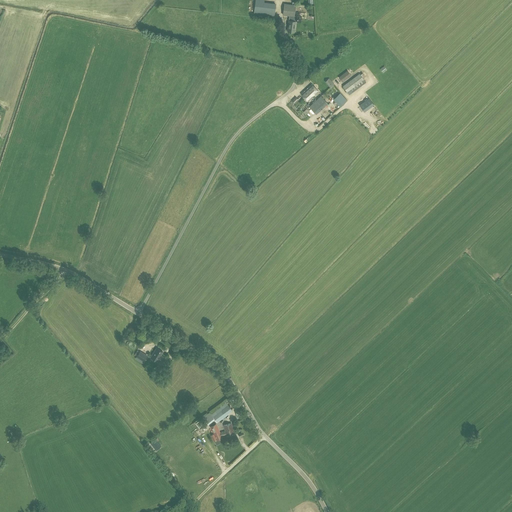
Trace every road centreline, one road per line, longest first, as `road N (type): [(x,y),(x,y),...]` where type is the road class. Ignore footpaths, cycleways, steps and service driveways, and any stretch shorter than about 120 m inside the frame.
road 1 (track): [(195,511),(194,501),(465,247),(495,278),(511,261)]
road 2 (unclassified): [(326,511),(218,367),(77,276),(0,255)]
